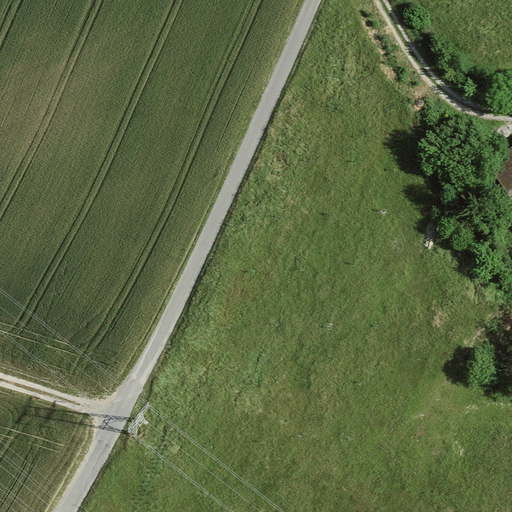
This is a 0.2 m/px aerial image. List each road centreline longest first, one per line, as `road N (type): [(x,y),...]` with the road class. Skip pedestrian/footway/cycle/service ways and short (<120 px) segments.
road 1 (unclassified): [(67,511),(167,329),(314,0)]
road 2 (track): [(382,0),(443,89),(487,115),(511,117)]
road 3 (track): [(0,376),(120,415)]
